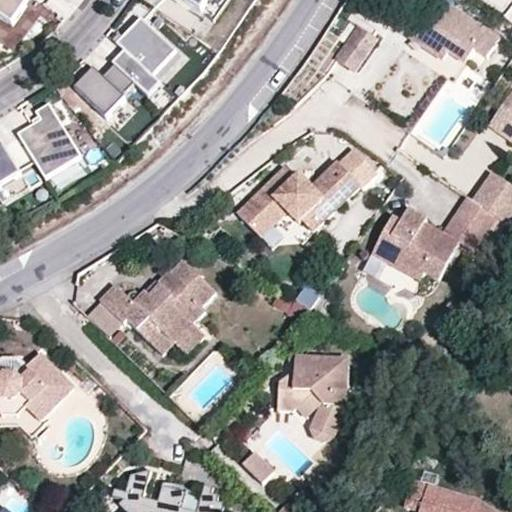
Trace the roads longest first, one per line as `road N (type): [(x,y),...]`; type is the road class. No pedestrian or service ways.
road 1 (residential): [(323,0),(192,160),(0,290)]
road 2 (residential): [(101,0),(0,94)]
